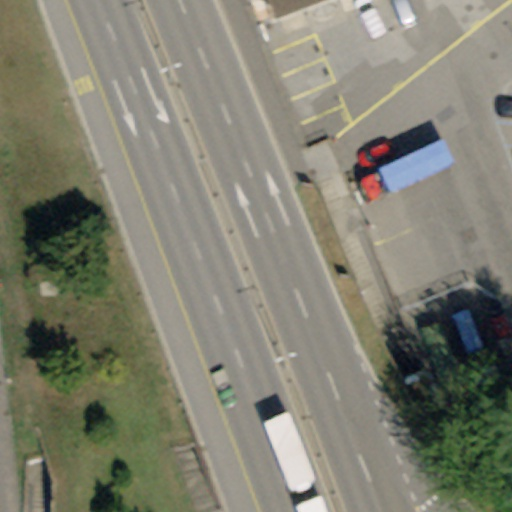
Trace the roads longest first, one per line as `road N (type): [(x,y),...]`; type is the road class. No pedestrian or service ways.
road 1 (primary): [(85,0),(274,511)]
road 2 (motorway): [(439,511),(393,456),(278,265)]
road 3 (primary): [(278,265),(175,0)]
road 4 (primary): [(364,511),(278,265)]
road 5 (residential): [(511,264),(461,144),(461,102),(483,59),(511,38)]
